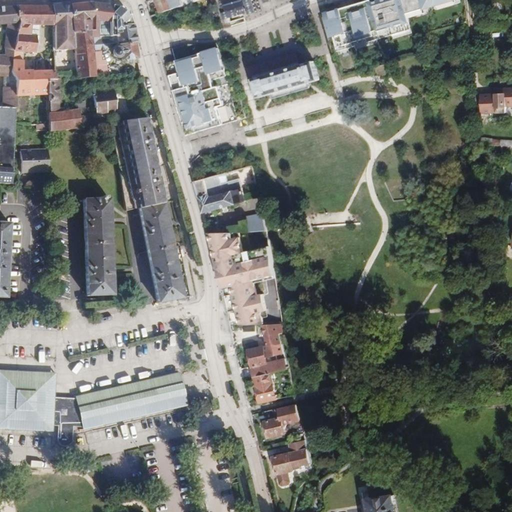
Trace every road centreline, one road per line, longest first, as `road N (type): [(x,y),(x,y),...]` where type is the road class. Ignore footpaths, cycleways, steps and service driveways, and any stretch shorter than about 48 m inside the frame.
road 1 (tertiary): [(267,511),(224,394),(211,274),(143,35)]
road 2 (residential): [(312,0),(235,26),(143,35)]
